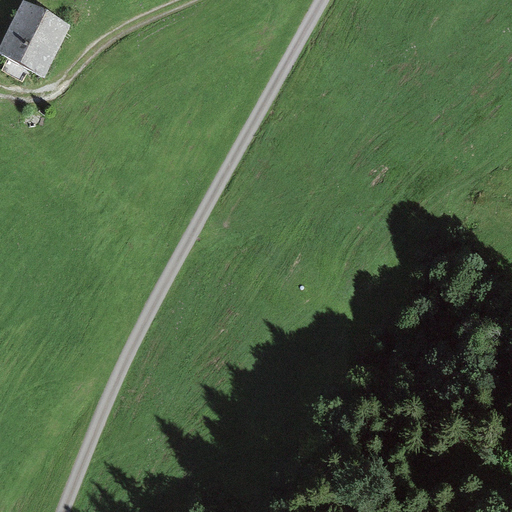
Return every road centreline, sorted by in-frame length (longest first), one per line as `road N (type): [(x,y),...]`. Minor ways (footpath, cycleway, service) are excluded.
road 1 (track): [(321,0),(157,298),(66,511)]
road 2 (track): [(0,89),(54,89),(112,35),(186,0)]
